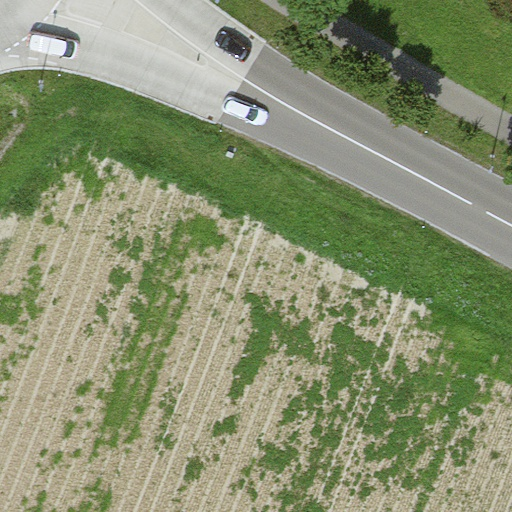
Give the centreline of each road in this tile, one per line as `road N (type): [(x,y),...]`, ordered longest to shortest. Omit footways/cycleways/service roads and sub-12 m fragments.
road 1 (tertiary): [(511,230),(248,87)]
road 2 (tertiary): [(9,12),(248,87)]
road 3 (tertiary): [(248,87),(152,0)]
